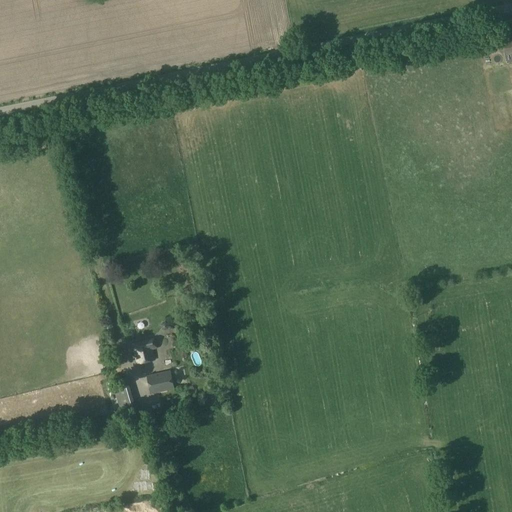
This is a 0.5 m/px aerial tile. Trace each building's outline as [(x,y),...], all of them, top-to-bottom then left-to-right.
[(200,280),(192,282),(193,291),(202,289),(200,280)] [(198,298),(192,299),(192,293),(178,295),(180,312),(182,311),(199,309),(198,298)] [(155,339),(133,344),(137,363),(154,360),(152,349),(156,348),(155,339)] [(170,370),(146,375),(151,393),(153,393),(172,389),(175,388),(170,370)] [(127,379),(112,383),(122,423),(138,419),(127,379)]
